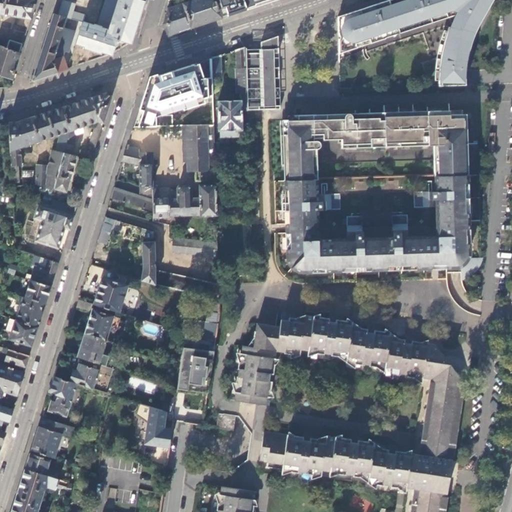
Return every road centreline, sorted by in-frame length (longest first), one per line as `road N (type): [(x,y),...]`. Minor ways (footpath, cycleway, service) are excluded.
road 1 (residential): [(0,495),(136,67)]
road 2 (tertiary): [(136,67),(316,0)]
road 3 (tertiary): [(12,100),(136,67)]
